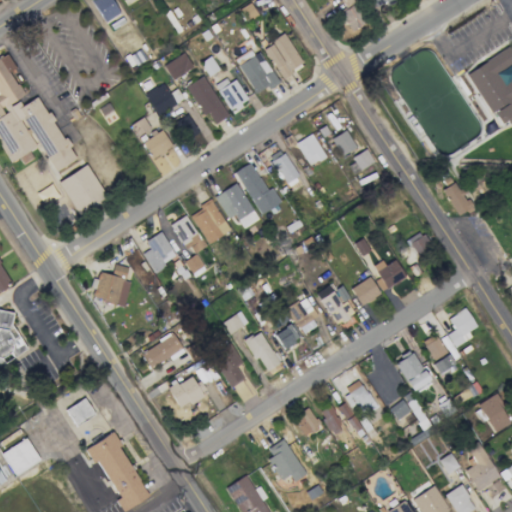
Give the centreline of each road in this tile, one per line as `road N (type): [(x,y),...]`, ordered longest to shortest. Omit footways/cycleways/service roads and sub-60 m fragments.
road 1 (residential): [(462,0),(48,268)]
road 2 (tertiary): [(297,0),(511,331)]
road 3 (residential): [(0,198),(205,511)]
road 4 (residential): [(474,273),(176,466)]
